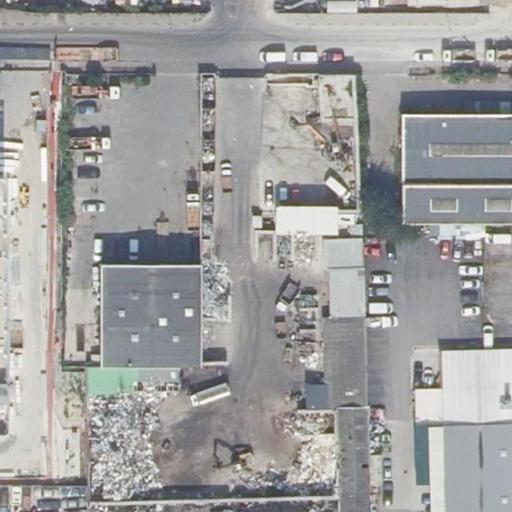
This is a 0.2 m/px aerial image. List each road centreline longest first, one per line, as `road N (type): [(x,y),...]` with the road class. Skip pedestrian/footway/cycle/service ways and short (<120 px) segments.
road 1 (unclassified): [(511,48),(4,53)]
road 2 (unknown): [(200,0),(237,101),(254,386)]
road 3 (unknown): [(397,511),(395,376),(413,326),(432,310),(465,302),(511,304)]
road 4 (unknown): [(163,52),(154,190)]
